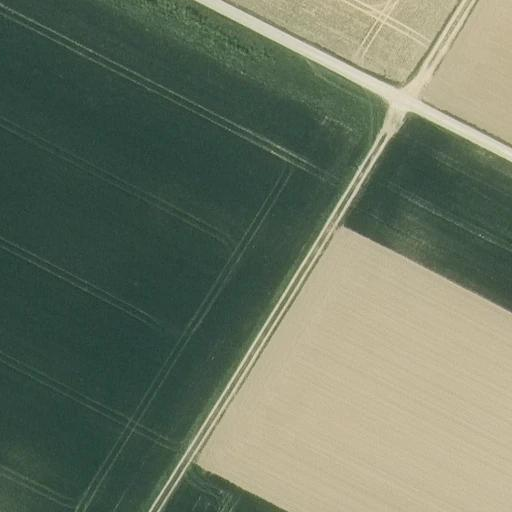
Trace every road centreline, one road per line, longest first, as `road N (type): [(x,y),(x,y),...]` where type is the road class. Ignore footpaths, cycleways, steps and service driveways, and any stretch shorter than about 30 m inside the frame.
road 1 (track): [(174,511),(471,0)]
road 2 (track): [(189,0),(511,164)]
